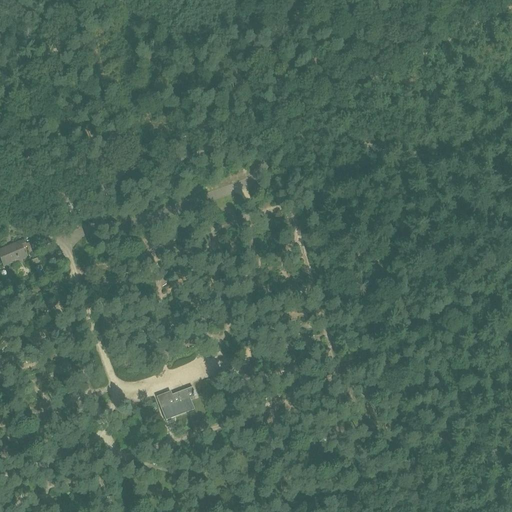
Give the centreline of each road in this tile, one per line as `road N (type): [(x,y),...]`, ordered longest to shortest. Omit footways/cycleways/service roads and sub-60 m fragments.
road 1 (track): [(511,175),(286,129)]
road 2 (track): [(78,0),(0,161)]
